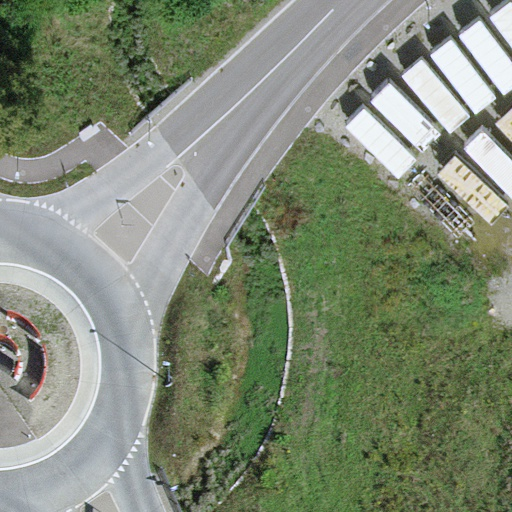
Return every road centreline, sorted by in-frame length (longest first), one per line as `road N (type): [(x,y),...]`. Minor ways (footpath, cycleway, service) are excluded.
road 1 (tertiary): [(345,0),(277,63),(92,270)]
road 2 (primary): [(121,410),(127,336),(92,270)]
road 3 (primary): [(13,493),(78,467),(121,410)]
